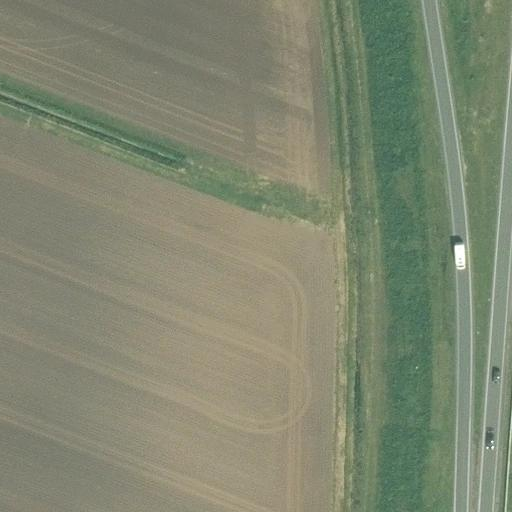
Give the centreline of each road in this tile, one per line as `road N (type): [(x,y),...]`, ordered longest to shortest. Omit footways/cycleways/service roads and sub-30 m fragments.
road 1 (trunk): [(429,0),(462,309),(458,511)]
road 2 (trunk): [(511,130),(486,511)]
